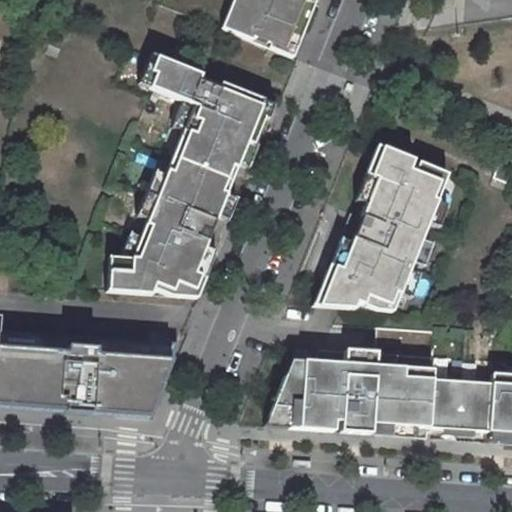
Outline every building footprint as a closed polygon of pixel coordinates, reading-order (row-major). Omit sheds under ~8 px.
[(230,0),(219,30),(290,59),(296,45),(302,31),(291,26),(301,0),(312,5),(313,0),(230,0)] [(291,26),(302,31),(312,5),(301,0),(291,26)] [(54,23),(46,46),(59,51),(67,29),(54,23)] [(46,46),(42,54),(56,59),(59,51),(46,46)] [(154,60),(148,57),(137,86),(147,91),(153,77),(148,74),(154,60)] [(235,166),(245,144),(251,146),(262,120),(255,117),(261,103),(230,90),(154,60),(148,74),(153,77),(147,91),(180,104),(191,108),(181,134),(170,161),(163,178),(154,200),(139,239),(130,261),(118,260),(108,259),(104,293),(148,297),(151,290),(168,298),(194,300),(202,281),(191,276),(202,249),(213,253),(225,223),(214,219),(223,197),(235,166)] [(262,120),(266,122),(272,108),(261,103),(255,117),(262,120)] [(191,108),(180,104),(170,129),(181,134),(191,108)] [(246,170),(255,148),(251,146),(245,144),(235,166),(246,170)] [(327,268),(311,309),(389,314),(396,296),(405,274),(408,265),(418,242),(424,225),(433,202),(444,176),(412,164),(408,173),(405,172),(409,162),(374,148),(363,176),(374,181),(363,208),(359,219),(348,215),(337,242),(348,247),(338,273),(327,268)] [(159,157),(152,174),(163,178),(170,161),(159,157)] [(496,165),(491,178),(504,183),(510,170),(496,165)] [(144,196),(154,200),(163,178),(152,174),(144,196)] [(374,181),(363,176),(352,204),(363,208),(374,181)] [(502,189),(504,183),(491,178),(488,183),(502,189)] [(225,223),(234,202),(223,197),(214,219),(225,223)] [(444,207),(433,202),(424,225),(435,230),(444,207)] [(128,235),(118,260),(130,261),(139,239),(128,235)] [(348,247),(337,242),(327,268),(338,273),(348,247)] [(428,246),(418,242),(408,265),(419,269),(428,246)] [(202,281),(213,253),(202,249),(191,276),(202,281)] [(416,278),(405,274),(396,296),(407,300),(416,278)] [(142,423),(174,348),(172,348),(168,357),(143,346),(0,335),(0,408),(59,413),(59,410),(83,412),(82,415),(142,423)] [(172,348),(143,346),(168,357),(172,348)] [(511,382),(489,382),(488,392),(429,388),(430,378),(373,373),(373,360),(343,358),(342,371),(301,368),(299,384),(282,383),(265,425),(287,426),(287,436),(332,439),(333,429),(339,430),(338,439),(396,443),(397,434),(414,435),(413,445),(486,449),(487,440),(511,441),(511,382)] [(299,384),(301,368),(288,368),(282,383),(299,384)] [(287,426),(265,425),(262,434),(287,436),(287,426)] [(396,443),(413,445),(414,435),(397,434),(396,443)] [(486,449),(511,451),(511,441),(487,440),(486,449)]
